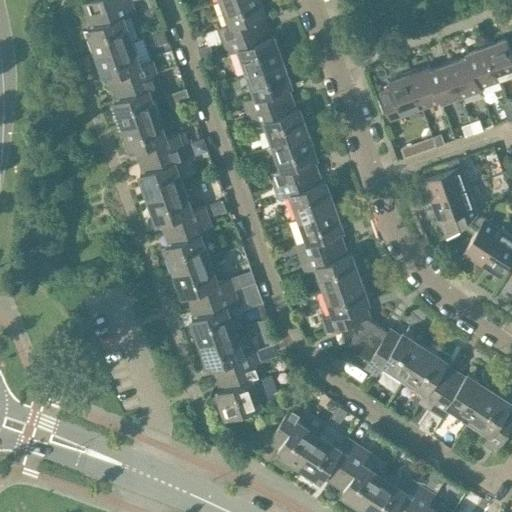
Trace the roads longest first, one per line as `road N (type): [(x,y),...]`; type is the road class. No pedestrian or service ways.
road 1 (residential): [(511,469),(479,481),(311,360),(289,328),(168,0)]
road 2 (residential): [(511,345),(408,272),(371,175)]
road 3 (residential): [(151,476),(154,407),(111,291)]
road 4 (residential): [(371,175),(307,0)]
road 5 (tertiary): [(151,476),(0,421)]
road 6 (residential): [(511,137),(502,131),(371,175)]
